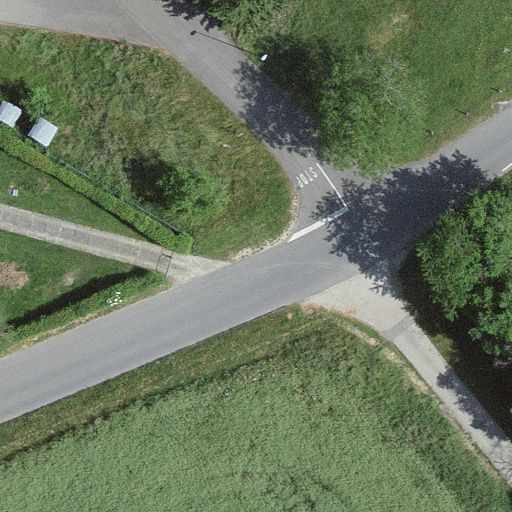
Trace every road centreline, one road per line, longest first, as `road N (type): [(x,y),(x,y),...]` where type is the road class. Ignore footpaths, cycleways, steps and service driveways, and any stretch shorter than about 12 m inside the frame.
road 1 (tertiary): [(361,238),(0,392)]
road 2 (residential): [(129,0),(361,238)]
road 3 (track): [(331,250),(511,453)]
road 4 (tertiary): [(511,140),(361,238)]
